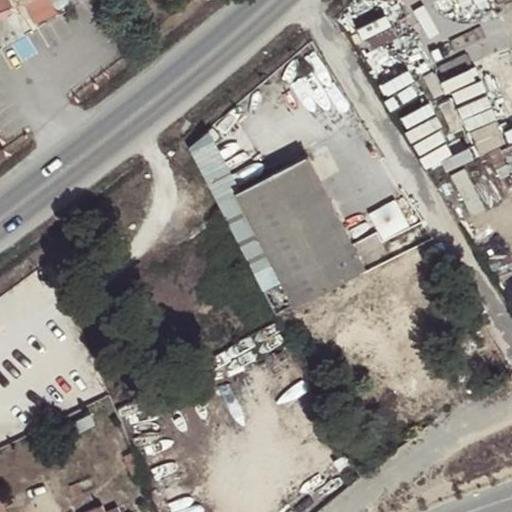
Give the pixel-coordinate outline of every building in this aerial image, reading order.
[(0,0),(0,8),(16,3),(15,0),(0,0)] [(299,301),(369,265),(310,155),(241,191),(299,301)] [(228,208),(281,311),(299,301),(241,191),(224,199),(228,208)] [(415,247),(414,243),(425,239),(409,195),(373,208),(381,229),(364,235),(374,262),(415,247)] [(0,511),(8,511),(5,498),(0,499),(0,511)] [(113,511),(111,503),(83,510),(83,511),(113,511)]
